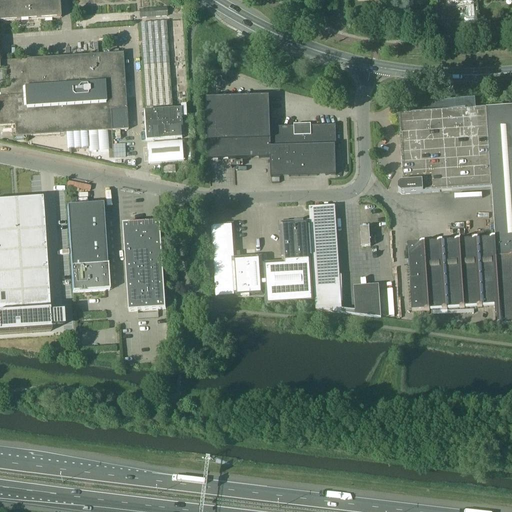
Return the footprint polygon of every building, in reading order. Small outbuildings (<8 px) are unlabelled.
[(0,0),(0,126),(14,126),(15,138),(112,132),(128,131),(126,111),(123,54),(0,61),(0,30),(1,30),(0,23),(61,19),(59,0),(0,0)] [(110,0),(111,17),(134,16),(133,0),(110,0)] [(140,18),(167,16),(166,8),(139,10),(140,18)] [(145,107),(171,105),(166,21),(140,22),(145,107)] [(269,98),(207,100),(209,160),(270,158),(271,178),(336,176),(335,147),(336,147),(335,127),(270,129),(269,98)] [(403,185),(398,188),(398,193),(404,195),(492,190),(495,239),(407,245),(412,313),(494,307),(496,327),(511,326),(511,108),(399,116),(403,185)] [(179,109),(143,112),(145,141),(181,139),(179,109)] [(182,142),(147,144),(148,164),(183,162),(182,142)] [(0,335),(51,332),(51,329),(64,328),(63,313),(50,314),(42,201),(0,203),(0,335)] [(103,205),(67,207),(68,216),(72,293),(106,291),(105,273),(107,273),(103,216),(103,205)] [(334,207),(309,209),(310,222),(315,302),(316,311),(342,314),(334,207)] [(283,263),(262,264),(263,268),(263,271),(263,275),(263,278),(264,288),(265,298),(265,306),(315,302),(310,222),(280,224),(283,263)] [(128,312),(165,310),(160,223),(146,223),(123,225),(128,312)] [(234,224),(211,226),(216,300),(265,298),(264,288),(263,278),(263,275),(263,271),(263,268),(262,264),(262,257),(236,259),(234,224)] [(362,249),(370,248),(369,229),(360,230),(362,249)]
